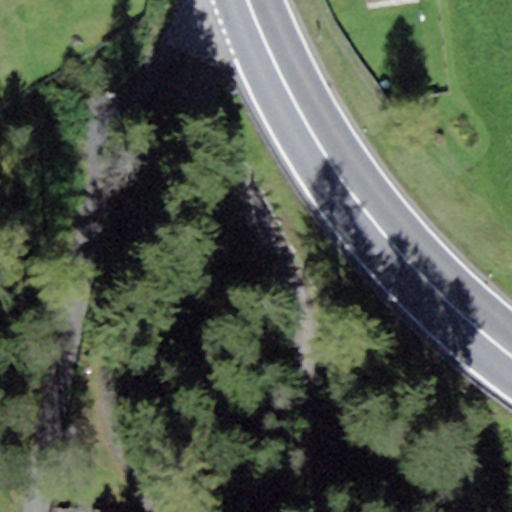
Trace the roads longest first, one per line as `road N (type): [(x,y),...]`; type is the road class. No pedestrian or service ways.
road 1 (track): [(180,27),(92,173),(39,511)]
road 2 (primary): [(511,358),(360,205),(283,84),(247,0)]
